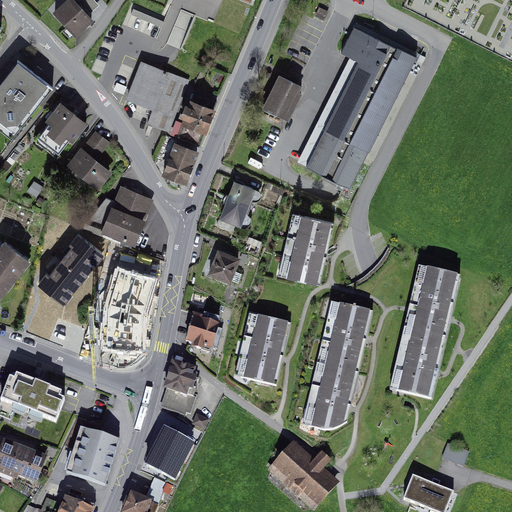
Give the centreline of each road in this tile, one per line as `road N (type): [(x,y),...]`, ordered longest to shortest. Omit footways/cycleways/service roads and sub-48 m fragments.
road 1 (track): [(341,495),(381,490),(511,299)]
road 2 (residential): [(164,338),(335,470),(343,511)]
road 3 (tertiary): [(275,0),(189,210)]
road 4 (residential): [(189,210),(160,195),(113,118),(66,65)]
road 5 (residential): [(152,393),(0,342)]
road 6 (tertiary): [(189,210),(164,338)]
road 7 (tertiary): [(152,393),(109,511)]
